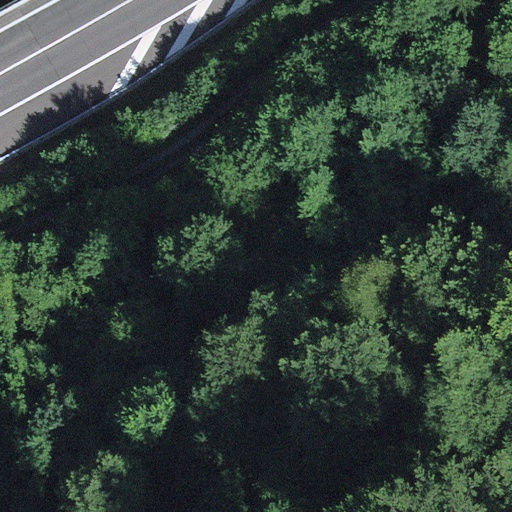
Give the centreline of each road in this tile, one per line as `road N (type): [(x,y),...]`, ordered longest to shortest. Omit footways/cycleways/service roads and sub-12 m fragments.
road 1 (track): [(0,225),(266,85),(364,0)]
road 2 (trunk): [(0,95),(167,0)]
